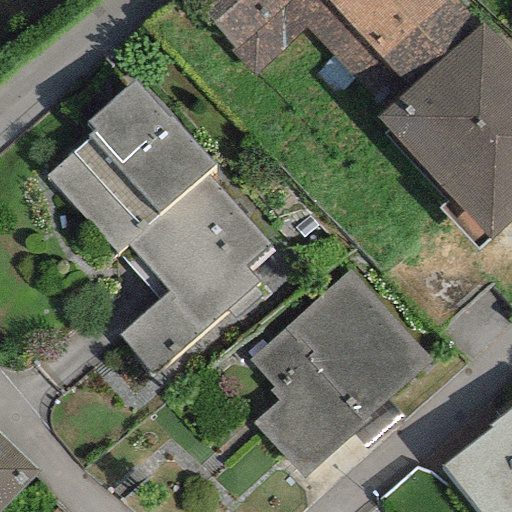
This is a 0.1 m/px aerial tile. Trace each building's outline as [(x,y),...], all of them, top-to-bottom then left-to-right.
[(476,27),(452,0),(186,0),(254,76),(306,30),(380,112),(476,27)] [(511,56),(480,22),(476,27),(380,112),(373,118),(489,241),(511,219),(511,56)] [(89,137),(47,176),(119,254),(203,176),(213,166),(134,81),(87,124),(95,132),(89,137)] [(267,247),(203,176),(119,254),(159,299),(117,337),(151,375),(258,281),(245,266),(267,247)] [(431,360),(347,270),(248,362),(273,388),(266,395),(273,403),(249,425),(303,482),(353,435),(365,447),(399,415),(387,402),(431,360)] [(511,511),(511,407),(489,426),(491,429),(439,466),(475,511),(511,511)] [(0,508),(37,470),(0,435),(0,508)]
